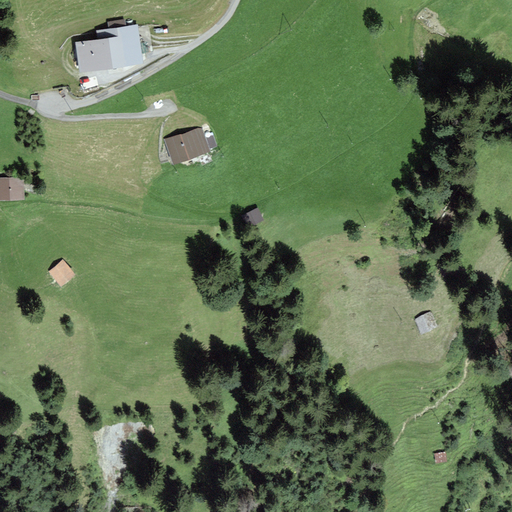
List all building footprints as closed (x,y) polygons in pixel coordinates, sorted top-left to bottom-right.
[(110,31),(103,32),(104,41),(78,45),(80,55),(84,55),(85,65),(137,57),(133,28),(126,29),(125,21),(108,23),(110,31)] [(167,141),(170,151),(169,152),(171,159),(209,146),(205,136),(202,137),(199,130),(167,141)] [(366,171),(375,182),(387,172),(378,161),(366,171)] [(0,179),(0,194),(22,194),(21,179),(0,179)] [(257,208),(243,215),(248,226),(262,219),(257,208)] [(54,270),(62,280),(71,273),(63,262),(54,270)] [(418,318),(423,330),(433,325),(428,314),(418,318)]
